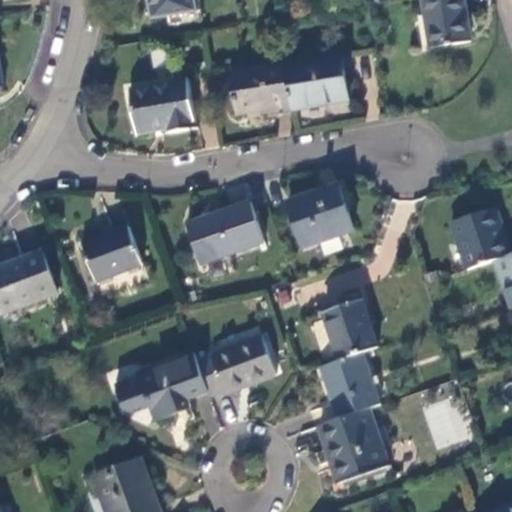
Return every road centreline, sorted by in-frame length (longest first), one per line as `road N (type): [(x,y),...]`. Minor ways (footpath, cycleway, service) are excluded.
road 1 (residential): [(38,145),(141,171),(333,146),(408,157)]
road 2 (residential): [(226,496),(216,479),(218,457),(251,436),(270,443),(283,460),(278,491),(242,504)]
road 3 (residential): [(87,0),(63,97),(38,145)]
